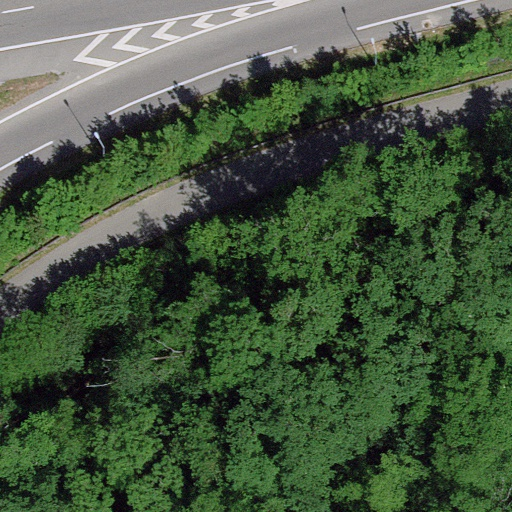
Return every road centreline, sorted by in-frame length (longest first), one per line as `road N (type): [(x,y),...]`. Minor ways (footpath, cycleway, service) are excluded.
road 1 (unclassified): [(0,313),(111,236),(216,185),(511,99)]
road 2 (trunk): [(0,148),(157,72),(366,0)]
